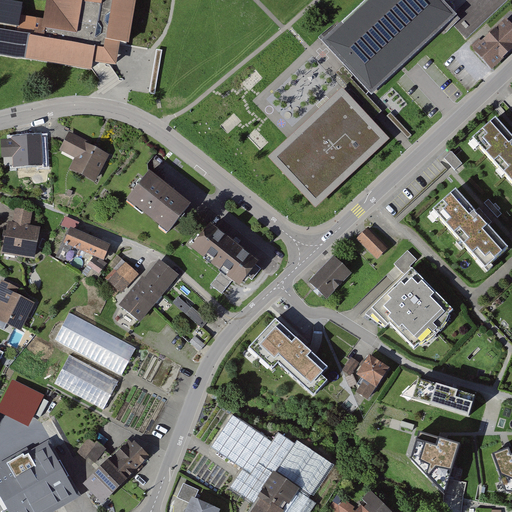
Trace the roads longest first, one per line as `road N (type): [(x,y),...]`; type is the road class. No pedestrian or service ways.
road 1 (residential): [(309,254),(146,120),(79,103),(0,120)]
road 2 (residential): [(511,67),(309,254)]
road 3 (residential): [(280,283),(203,371),(150,511)]
road 4 (residential): [(280,283),(309,310),(333,311),(402,359),(498,390)]
